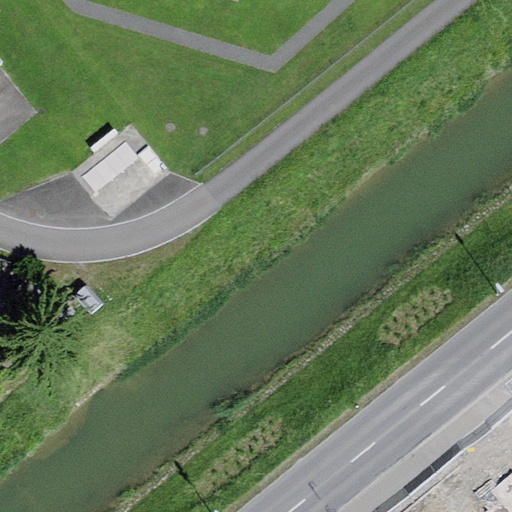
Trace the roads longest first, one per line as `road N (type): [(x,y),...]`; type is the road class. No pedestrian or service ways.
road 1 (residential): [(451,0),(179,223),(56,251),(0,227)]
road 2 (secondary): [(294,511),(511,334)]
